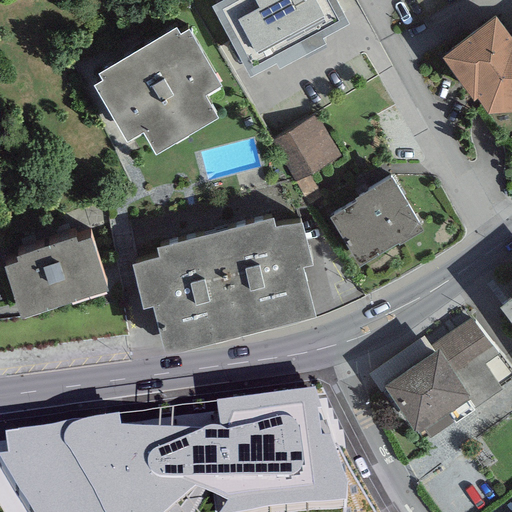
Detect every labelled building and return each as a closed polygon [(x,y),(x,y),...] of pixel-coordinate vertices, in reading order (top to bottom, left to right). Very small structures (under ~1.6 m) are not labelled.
[(212,0),(250,68),(276,54),(278,59),(325,33),(322,28),(350,13),(342,0),(212,0)] [(511,28),(496,6),(442,48),(473,89),(477,86),(488,101),(511,99),(511,28)] [(102,70),(94,74),(128,131),(144,121),(156,142),(218,106),(205,84),(221,75),(188,19),(180,23),(176,17),(98,63),(102,70)] [(318,121),(282,143),(303,177),(339,156),(318,121)] [(396,175),(335,216),(367,263),(428,222),(396,175)] [(272,207),(215,221),(239,324),(313,307),(301,255),(309,253),(301,211),(275,218),(272,207)] [(166,342),(239,324),(215,221),(156,236),(159,247),(134,251),(146,297),(155,295),(166,342)] [(6,260),(22,309),(105,281),(89,232),(6,260)] [(511,312),(511,287),(499,297),(511,312)] [(439,340),(383,378),(424,438),(456,417),(455,415),(474,401),(467,391),(471,388),(439,340)] [(320,397),(4,440),(7,460),(0,461),(0,470),(26,511),(355,511),(357,493),(320,397)]
